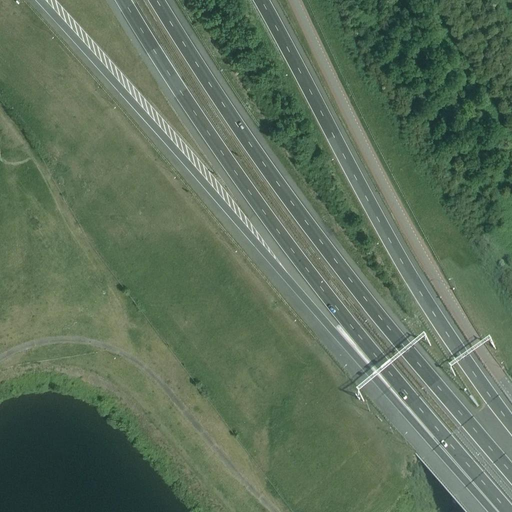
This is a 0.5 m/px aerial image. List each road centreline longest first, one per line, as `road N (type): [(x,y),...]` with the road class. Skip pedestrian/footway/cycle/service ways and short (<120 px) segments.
road 1 (motorway): [(40,0),(442,457),(500,511)]
road 2 (motorway): [(123,0),(265,214),(505,511)]
road 3 (motorway): [(511,477),(307,224),(158,0)]
road 4 (motorway): [(511,426),(372,210),(261,0)]
road 5 (unclassified): [(511,392),(420,252),(293,0)]
road 6 (unclassified): [(274,511),(129,357),(62,339),(0,358)]
